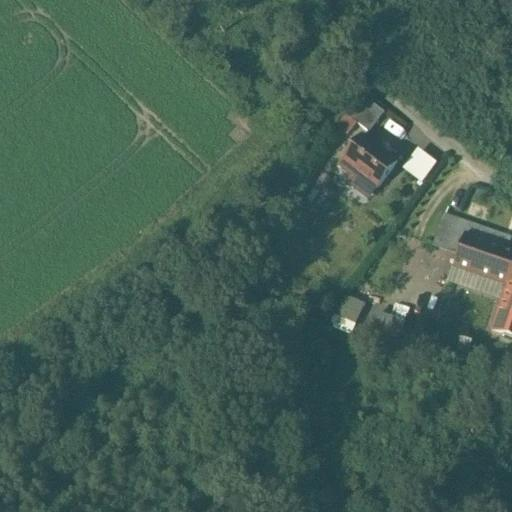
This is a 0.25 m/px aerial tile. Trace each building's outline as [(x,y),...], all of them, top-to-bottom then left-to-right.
[(350,118),(369,133),(384,113),(366,99),(350,118)] [(397,164),(361,136),(338,166),(352,177),(356,173),(378,190),(397,164)] [(436,246),(457,256),(465,236),(505,248),(510,239),(445,217),(436,246)] [(508,288),(511,275),(511,251),(505,248),(465,236),(457,256),(454,269),(508,288)] [(511,275),(508,288),(491,334),(511,340),(511,275)] [(337,327),(355,335),(368,304),(350,297),(337,327)]
